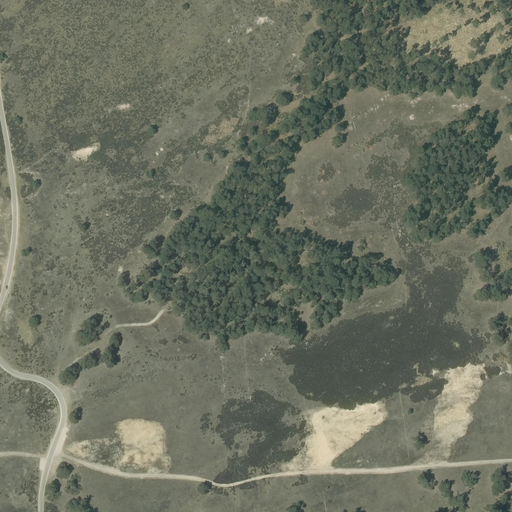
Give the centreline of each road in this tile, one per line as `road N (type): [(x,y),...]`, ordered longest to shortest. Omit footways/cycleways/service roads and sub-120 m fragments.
road 1 (track): [(511,460),(275,475),(221,486),(50,456)]
road 2 (unclassified): [(0,301),(14,221),(0,110)]
road 3 (unclassified): [(41,511),(63,406),(53,388),(0,360)]
